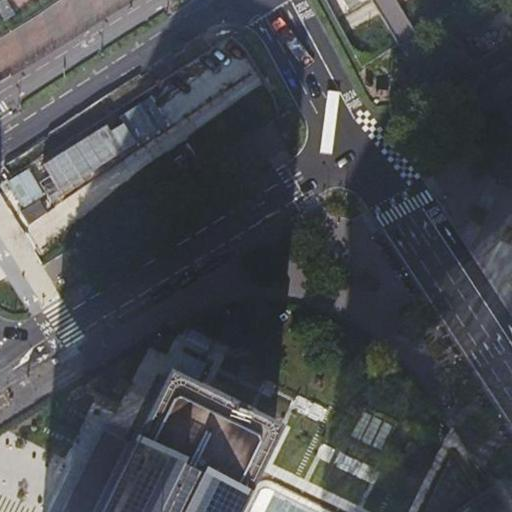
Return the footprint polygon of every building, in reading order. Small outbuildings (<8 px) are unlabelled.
[(0,0),(0,26),(37,3),(41,0),(0,0)] [(21,210),(29,224),(47,213),(38,199),(21,210)] [(196,362),(180,354),(175,364),(191,372),(196,362)] [(234,511),(241,498),(255,470),(273,433),(160,378),(128,443),(94,511),(234,511)] [(60,511),(94,511),(128,443),(101,430),(60,511)]
